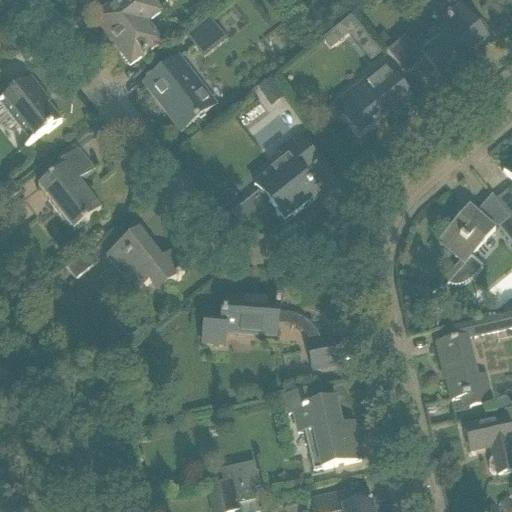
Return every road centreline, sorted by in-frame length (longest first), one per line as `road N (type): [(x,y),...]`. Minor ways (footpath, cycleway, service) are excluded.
road 1 (residential): [(376,262),(225,250),(24,0)]
road 2 (residential): [(427,511),(376,262)]
road 3 (residential): [(376,262),(398,205),(511,104)]
